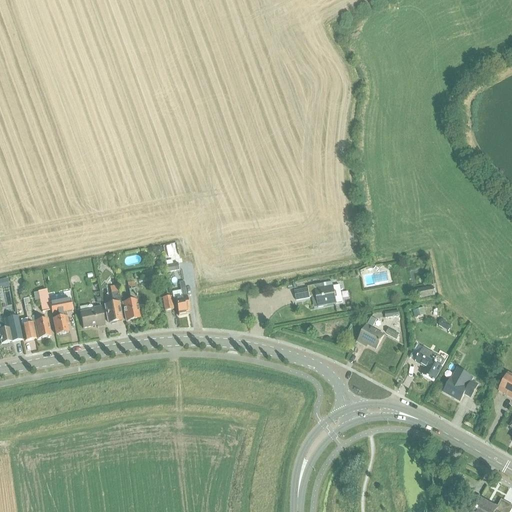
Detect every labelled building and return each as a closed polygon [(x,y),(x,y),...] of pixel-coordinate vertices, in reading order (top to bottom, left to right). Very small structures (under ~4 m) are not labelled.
[(169,273),(180,270),(178,264),(168,266),(169,273)] [(6,279),(0,280),(2,288),(8,287),(6,279)] [(127,322),(140,319),(137,304),(139,304),(135,282),(128,284),(132,306),(124,308),(127,322)] [(187,312),(190,312),(185,282),(180,283),(183,298),(177,299),(180,316),(188,315),(187,312)] [(294,292),(296,301),(317,297),(318,307),(342,303),(339,286),(333,287),(324,289),(323,284),(307,287),(308,289),(294,292)] [(420,286),(421,296),(436,295),(435,285),(420,286)] [(109,324),(122,321),(120,309),(122,309),(117,286),(110,287),(114,304),(106,306),(109,324)] [(15,308),(10,289),(1,291),(5,310),(15,308)] [(38,292),(42,312),(51,310),(49,300),(47,290),(38,292)] [(165,312),(174,310),(171,297),(162,299),(165,312)] [(33,324),(32,317),(28,299),(24,300),(27,319),(21,321),(26,342),(37,340),(33,324)] [(55,303),(50,304),(51,310),(52,315),(56,336),(69,333),(67,326),(69,325),(67,313),(73,311),(71,300),(55,303)] [(97,328),(105,326),(101,307),(93,309),(93,311),(80,313),(83,329),(96,326),(97,328)] [(424,309),(413,312),(415,319),(426,316),(424,309)] [(51,337),(48,321),(47,319),(42,320),(41,315),(32,317),(33,324),(36,323),(39,340),(51,337)] [(18,317),(1,321),(0,316),(0,337),(2,345),(23,340),(18,317)] [(372,330),(376,321),(371,318),(366,327),(357,342),(363,346),(364,344),(376,350),(384,336),(372,330)] [(389,329),(386,334),(397,340),(399,335),(389,329)] [(422,376),(434,382),(445,361),(423,349),(415,363),(426,369),(422,376)] [(451,379),(443,393),(460,402),(464,395),(471,399),(478,386),(472,382),(474,379),(457,369),(451,380),(451,379)] [(511,376),(508,375),(498,392),(511,399),(511,422),(509,427),(511,429),(511,376)] [(470,424),(475,414),(469,411),(464,421),(470,424)] [(509,511),(511,509),(511,506),(501,500),(496,509),(482,501),(475,511),(509,511)]
